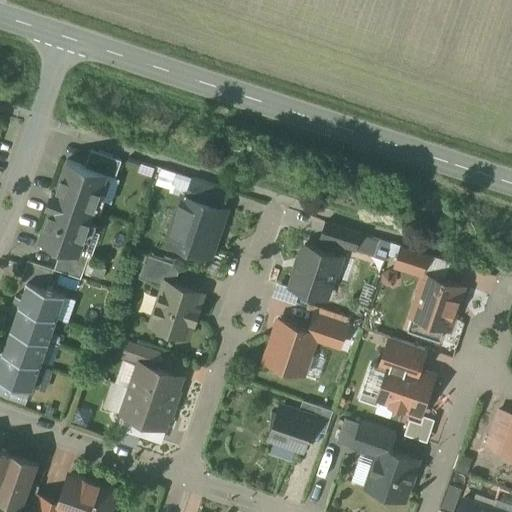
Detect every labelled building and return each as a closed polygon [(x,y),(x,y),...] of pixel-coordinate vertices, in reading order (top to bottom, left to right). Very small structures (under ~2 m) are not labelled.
[(122,160),(92,149),(86,166),(107,173),(107,174),(116,177),(122,160)] [(68,159),(56,193),(52,192),(48,203),(52,205),(40,238),(63,246),(80,252),(107,174),(107,173),(86,166),(68,159)] [(229,188),(195,177),(188,196),(222,207),(229,188)] [(188,196),(185,195),(169,240),(211,254),(226,209),(222,207),(188,196)] [(362,232),(327,221),(322,237),(356,249),(362,232)] [(341,255),(305,244),(292,285),(327,297),(341,255)] [(429,254),(402,245),(396,265),(422,274),(429,254)] [(80,252),(63,246),(55,268),(82,277),(84,270),(87,263),(89,255),(80,252)] [(182,265),(148,254),(140,277),(165,286),(167,281),(176,284),(182,265)] [(55,268),(29,259),(22,279),(28,281),(48,287),(54,269),(55,269),(55,268)] [(107,270),(87,263),(84,270),(104,277),(107,270)] [(427,274),(413,315),(449,328),(463,286),(427,274)] [(48,287),(28,281),(23,297),(17,295),(11,311),(17,313),(6,344),(0,342),(0,359),(1,360),(0,362),(0,378),(32,389),(66,294),(48,287)] [(176,284),(167,281),(165,286),(153,323),(188,335),(193,320),(195,321),(199,308),(198,308),(203,293),(176,284)] [(349,322),(315,310),(308,329),(317,332),(316,337),(341,345),(349,322)] [(308,329),(280,320),(277,327),(276,327),(276,328),(277,329),(275,334),(274,334),(273,335),(274,336),(266,359),(304,372),(316,337),(317,332),(308,329)] [(426,348),(392,336),(381,369),(388,372),(392,361),(418,370),(426,348)] [(141,344),(130,340),(125,354),(126,357),(136,360),(141,344)] [(160,351),(141,344),(136,360),(140,362),(154,366),(160,351)] [(418,370),(392,361),(388,372),(381,392),(395,396),(393,404),(420,413),(431,383),(423,380),(426,372),(418,370)] [(154,366),(140,362),(131,387),(176,402),(180,389),(178,389),(183,376),(154,366)] [(176,402),(131,387),(123,412),(123,413),(141,419),(165,427),(170,414),(172,415),(176,402)] [(319,405),(304,399),(300,411),(315,416),(319,405)] [(300,411),(282,405),(279,413),(273,410),(270,433),(271,434),(270,437),(304,448),(315,416),(300,411)] [(141,419),(123,413),(119,426),(136,432),(141,419)] [(165,427),(141,419),(136,432),(161,441),(165,427)] [(396,431),(362,420),(353,446),(378,455),(381,447),(390,450),(396,431)] [(390,450),(381,447),(378,455),(368,486),(405,499),(410,482),(412,483),(416,470),(415,469),(418,459),(390,450)] [(0,489),(12,455),(0,450),(0,489)] [(35,463),(12,455),(0,489),(0,496),(20,503),(21,503),(29,481),(35,463)] [(110,511),(118,491),(70,475),(61,501),(57,511),(60,511),(110,511)] [(40,485),(29,481),(21,503),(20,503),(17,511),(18,511),(30,511),(37,493),(40,485)] [(61,501),(37,493),(30,511),(60,511),(57,511),(61,501)] [(491,511),(492,510),(463,499),(458,511),(491,511)]
